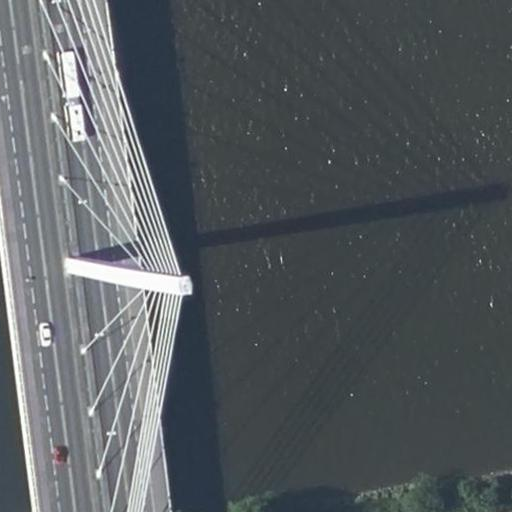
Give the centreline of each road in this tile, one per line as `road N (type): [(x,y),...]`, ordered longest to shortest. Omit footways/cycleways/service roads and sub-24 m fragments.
road 1 (tertiary): [(141,511),(73,0)]
road 2 (tertiary): [(0,27),(64,511)]
